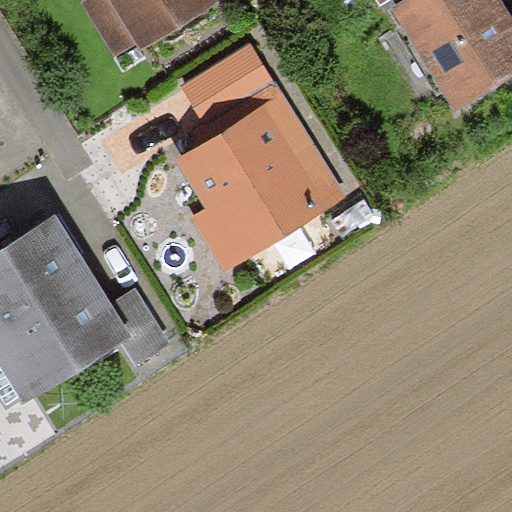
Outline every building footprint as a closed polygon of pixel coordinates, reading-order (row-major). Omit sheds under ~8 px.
[(94,0),(88,4),(119,56),(137,46),(141,52),(217,7),(212,0),(94,0)] [(390,12),(409,0),(374,0),(385,16),(390,12)] [(409,0),(390,12),(455,118),(511,83),(511,19),(500,0),(409,0)] [(226,273),(345,198),(275,87),(250,46),(185,88),(207,127),(194,134),(204,149),(178,163),(206,212),(193,221),(226,273)] [(0,367),(24,405),(124,344),(140,371),(173,351),(137,292),(109,309),(56,223),(0,257),(0,367)]
